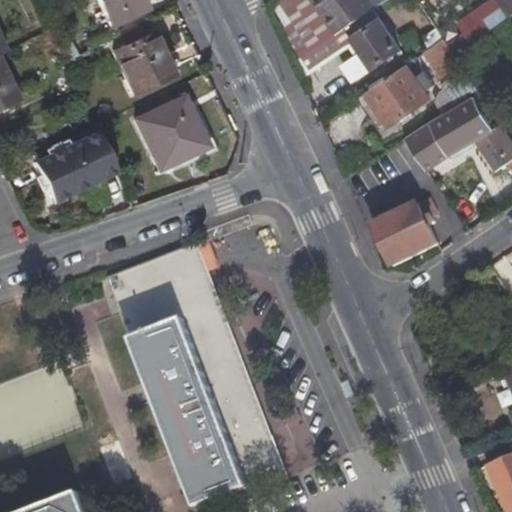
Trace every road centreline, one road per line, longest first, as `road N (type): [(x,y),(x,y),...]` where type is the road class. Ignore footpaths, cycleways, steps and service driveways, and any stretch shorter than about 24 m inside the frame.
road 1 (residential): [(22,277),(295,174)]
road 2 (tertiary): [(365,326),(448,511)]
road 3 (tertiary): [(219,5),(295,174)]
road 4 (residential): [(365,326),(511,230)]
road 5 (tertiary): [(295,174),(365,326)]
